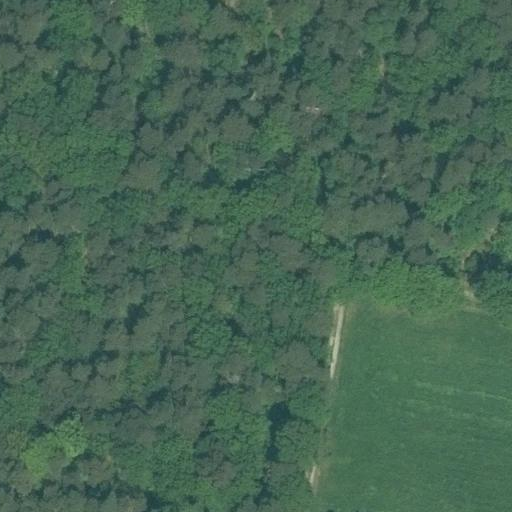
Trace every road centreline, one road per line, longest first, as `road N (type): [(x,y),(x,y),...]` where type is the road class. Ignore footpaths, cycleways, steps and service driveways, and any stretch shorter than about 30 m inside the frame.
road 1 (track): [(0,185),(511,301)]
road 2 (track): [(318,511),(355,264)]
